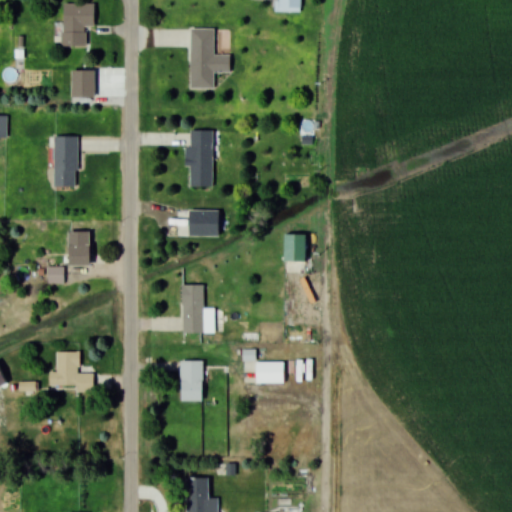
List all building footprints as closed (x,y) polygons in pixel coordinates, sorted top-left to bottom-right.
[(300,0),(276,0),(276,12),(300,12),(300,0)] [(94,26),(94,3),(62,3),(62,46),(86,46),(86,26),(94,26)] [(190,87),(213,87),(213,71),(229,71),(229,55),(213,55),(213,28),(190,28),(190,87)] [(94,70),(70,70),(70,97),(94,97),(94,70)] [(212,187),(212,130),(190,130),(190,187),(212,187)] [(77,187),(77,137),(53,137),(53,187),(77,187)] [(218,210),(188,210),(188,236),(218,236),(218,210)] [(89,232),(68,232),(68,267),(89,267),(89,232)] [(284,261),(305,261),(305,234),(284,234),(284,261)] [(48,283),(62,283),(62,268),(48,268),(48,283)] [(182,334),(214,334),(213,309),(203,309),(203,285),(182,285),(182,334)] [(93,374),(78,374),(78,352),(57,352),(57,373),(49,373),(49,387),(76,386),(76,392),(93,392),(93,374)] [(203,402),(203,361),(180,361),(180,402),(203,402)] [(256,384),(284,384),(284,362),(256,362),(256,384)] [(185,511),(216,511),(217,499),(207,499),(207,478),(186,478),(185,511)]
